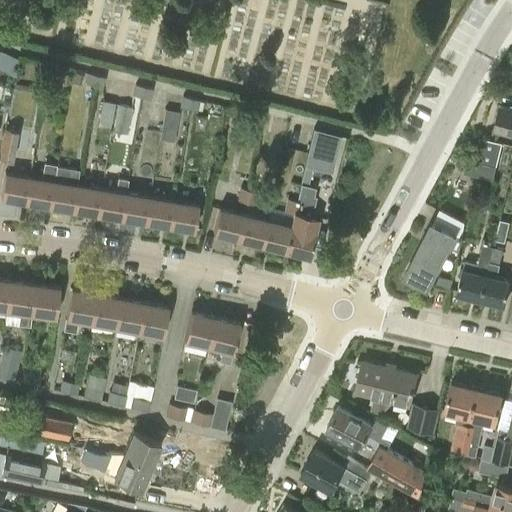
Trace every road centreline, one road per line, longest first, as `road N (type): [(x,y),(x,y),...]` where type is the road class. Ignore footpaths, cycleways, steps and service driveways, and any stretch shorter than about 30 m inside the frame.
road 1 (residential): [(345,309),(0,238)]
road 2 (residential): [(345,309),(511,5)]
road 3 (residential): [(231,511),(345,309)]
road 4 (residential): [(511,351),(345,309)]
